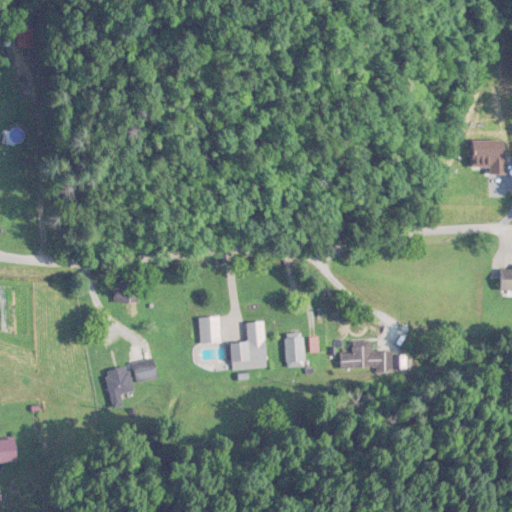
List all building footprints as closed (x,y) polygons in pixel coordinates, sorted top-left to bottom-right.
[(500,291),(511,290),(511,264),(500,264),(500,291)] [(198,317),(198,342),(220,341),(220,317),(198,317)] [(231,370),(266,368),(264,322),(246,322),(247,341),(230,342),(231,370)] [(284,336),(284,366),(304,366),(304,336),(284,336)] [(130,363),(131,367),(104,372),(111,404),(121,402),(120,395),(135,392),(134,383),(157,379),(153,359),(130,363)] [(0,464),(17,463),(15,439),(0,439),(0,464)]
